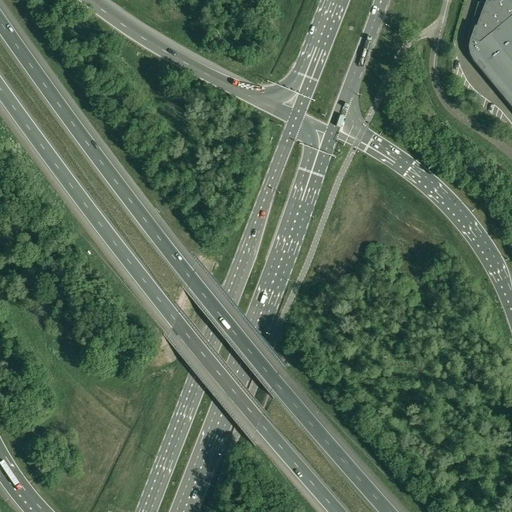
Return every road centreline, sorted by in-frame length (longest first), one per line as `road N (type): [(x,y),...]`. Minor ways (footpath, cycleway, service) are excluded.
road 1 (motorway): [(387,511),(190,279),(0,18)]
road 2 (motorway): [(0,86),(175,320),(336,511)]
road 3 (primary): [(294,115),(139,511)]
road 4 (primary): [(191,511),(331,133)]
road 5 (motorway): [(511,318),(496,269),(470,229),(421,180),(331,133)]
road 6 (motorway): [(294,115),(193,69),(90,0)]
road 7 (primary): [(331,133),(381,0)]
road 8 (primary): [(337,0),(294,115)]
